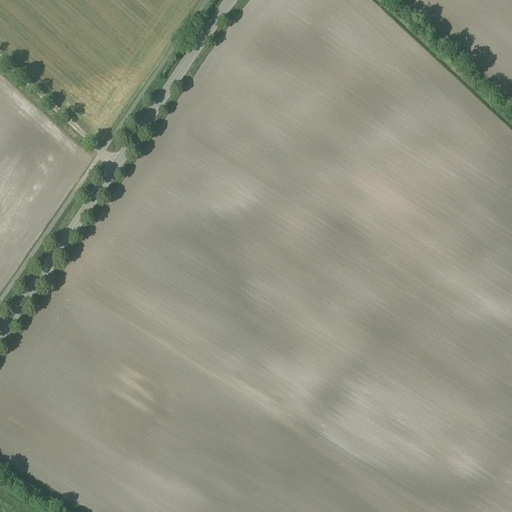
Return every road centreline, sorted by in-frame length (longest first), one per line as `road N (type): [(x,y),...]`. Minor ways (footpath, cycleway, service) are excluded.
road 1 (tertiary): [(0,335),(231,0)]
road 2 (track): [(115,165),(0,57)]
